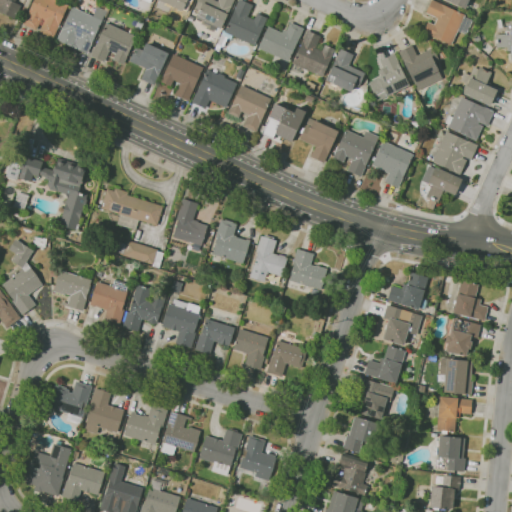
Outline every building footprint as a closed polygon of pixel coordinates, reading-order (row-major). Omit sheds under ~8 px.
[(14,19),(0,12),(0,0),(15,0),(15,2),(20,5),(14,19)] [(52,38),(38,32),(44,20),(41,19),(36,30),(22,23),(32,0),(56,0),(68,5),(52,38)] [(181,10),(158,0),(192,0),(190,6),(184,3),(181,10)] [(233,0),(221,29),(196,18),(200,10),(195,7),(198,0),(213,0),(217,2),(217,0),(233,0)] [(222,53),(214,49),(222,30),(225,31),(238,0),(241,0),(252,5),(247,16),(254,19),(256,13),(267,18),(263,27),(264,28),(260,37),(258,36),(254,46),(231,35),(230,39),(227,38),(223,47),(224,48),(222,53)] [(451,45),(423,32),(428,22),(434,25),(437,18),(425,13),(432,0),(465,15),(464,17),(472,21),(466,35),(457,31),(451,45)] [(468,0),(465,8),(446,0),(468,0)] [(87,54),(56,40),(72,7),(74,7),(75,4),(79,10),(92,16),(97,6),(103,9),(105,6),(109,8),(106,15),(105,15),(87,54)] [(123,64),(113,60),(116,53),(109,50),(104,62),(90,56),(106,22),(136,36),(123,64)] [(288,61),(257,47),(266,28),(267,29),(268,27),(282,33),(283,30),(286,31),(290,22),(303,28),(288,61)] [(511,58),(510,59),(510,50),(507,50),(507,47),(496,48),(495,35),(506,34),(506,31),(508,31),(508,30),(511,29),(511,58)] [(322,77),(301,68),(298,74),(290,70),(293,64),(292,64),(307,30),(320,36),(315,48),(321,51),(324,44),(335,49),(322,77)] [(475,43),(472,36),(478,34),(480,41),(475,43)] [(154,85),(141,79),(145,69),(130,61),(136,47),(143,50),(146,43),(169,53),(154,85)] [(418,91),(414,83),(398,52),(411,45),(416,55),(432,47),(439,61),(434,63),(442,79),(418,91)] [(350,92),(325,80),(340,49),(353,56),(349,65),(365,72),(362,77),(366,78),(363,84),(360,83),(358,87),(354,84),(350,92)] [(440,59),(435,52),(441,49),(445,56),(440,59)] [(377,101),(368,83),(381,76),(378,70),(384,67),(380,60),(394,53),(401,67),(400,67),(409,85),(377,101)] [(188,101),(175,95),(180,83),(173,80),(170,86),(160,82),(173,54),(203,68),(188,101)] [(490,106),(463,94),(464,92),(462,91),(466,83),(460,80),(464,72),(469,75),(473,67),(478,69),(479,67),(491,72),(487,82),(490,84),(489,86),(497,90),(490,106)] [(205,109),(192,103),(207,69),(217,74),(218,73),(224,76),(224,77),(237,83),(226,108),(209,100),(205,109)] [(240,79),(235,77),(239,69),(244,71),(240,79)] [(315,93),(304,88),(307,81),(318,87),(315,93)] [(256,132),(242,126),(248,115),(241,112),(238,118),(228,113),(241,85),(271,99),(256,132)] [(312,103),(304,100),(306,94),(314,97),(312,103)] [(475,141),(465,136),(466,136),(447,127),(449,125),(444,123),(448,115),(452,117),(461,97),(482,107),(482,106),(493,111),(487,126),(478,122),(478,124),(482,126),(475,141)] [(373,111),(366,111),(367,98),(374,98),(373,111)] [(273,139),(261,133),(275,103),(295,112),(297,107),(306,111),(292,141),(275,134),(273,139)] [(416,128),(409,121),(416,114),(423,121),(416,128)] [(324,163),(311,157),(315,147),(299,139),(305,125),(310,127),(310,126),(306,124),(309,118),(314,120),(313,120),(338,131),(324,163)] [(360,177),(347,170),(352,159),(346,156),(343,162),(332,158),(346,129),(363,137),(366,131),(379,137),(364,167),(365,167),(360,177)] [(459,175),(450,171),(451,170),(432,161),(446,131),(466,140),(467,140),(477,145),(470,160),(463,156),(462,158),(466,160),(459,175)] [(398,188),(384,181),(388,173),(372,165),(374,160),(373,160),(375,155),(376,156),(383,141),(413,154),(398,188)] [(49,189),(47,184),(48,180),(44,179),(45,177),(38,175),(38,177),(32,175),(30,182),(17,178),(17,180),(5,176),(11,156),(20,159),(22,155),(43,161),(41,166),(53,170),(54,166),(55,166),(58,158),(86,166),(78,192),(87,194),(85,198),(87,200),(86,204),(83,205),(82,209),(83,209),(80,221),(79,221),(78,224),(79,225),(77,231),(59,226),(62,214),(61,214),(65,203),(67,198),(66,194),(49,189)] [(438,202),(426,197),(430,187),(428,186),(429,183),(428,183),(427,183),(421,181),(428,166),(434,168),(435,167),(461,179),(454,195),(443,190),(438,202)] [(135,229),(117,224),(120,214),(100,208),(106,189),(114,191),(115,188),(128,192),(127,195),(163,206),(157,225),(138,220),(135,229)] [(24,210),(13,207),(18,192),(28,195),(24,210)] [(201,245),(173,237),(178,220),(176,220),(182,199),(197,203),(193,219),(198,221),(197,222),(207,225),(201,245)] [(433,210),(426,207),(429,199),(436,202),(433,210)] [(242,264),(212,254),(217,238),(215,237),(221,219),(224,220),(225,219),(233,222),(232,223),(237,224),(233,235),(236,236),(236,237),(245,240),(246,239),(250,240),(242,264)] [(267,272),(264,282),(249,277),(253,266),(258,253),(255,252),(261,235),(264,236),(264,234),(274,237),(273,239),(276,240),(272,253),(279,255),(279,254),(286,256),(285,257),(287,258),(282,276),(267,272)] [(43,249),(40,249),(41,247),(34,246),(35,237),(46,238),(45,247),(43,247),(43,249)] [(21,315),(12,301),(14,300),(2,284),(23,269),(21,267),(11,261),(16,254),(9,249),(15,239),(33,251),(26,262),(42,284),(28,295),(35,305),(21,315)] [(159,268),(152,266),(152,265),(115,253),(118,242),(126,244),(128,240),(157,249),(157,251),(163,253),(159,268)] [(320,290),(289,281),(294,265),(292,265),(297,249),(313,254),(310,264),(315,266),(315,265),(327,269),(320,290)] [(82,311),(62,305),(62,302),(68,304),(70,295),(65,293),(64,295),(53,291),(60,270),(91,280),(86,296),(87,296),(82,311)] [(424,310),(418,309),(418,310),(400,305),(401,304),(387,300),(391,286),(401,289),(403,284),(407,285),(410,272),(428,277),(422,298),(427,300),(424,310)] [(119,326),(103,321),(106,311),(102,309),(102,308),(94,306),(93,306),(89,305),(97,281),(112,286),(114,279),(128,284),(126,291),(127,291),(122,308),(124,309),(119,326)] [(452,313),(460,280),(478,285),(475,298),(481,299),(479,305),(487,307),(484,321),(452,313)] [(171,290),(174,281),(182,283),(179,292),(171,290)] [(137,332),(122,328),(127,312),(128,313),(133,299),(131,299),(136,284),(166,294),(157,324),(154,324),(149,323),(149,322),(147,321),(142,319),(137,332)] [(0,290),(20,318),(7,328),(0,319),(0,290)] [(184,349),(179,347),(180,345),(175,344),(178,331),(162,326),(168,304),(172,305),(174,299),(188,303),(186,310),(199,313),(194,330),(196,331),(191,349),(184,347),(184,349)] [(403,346),(383,340),(384,337),(383,337),(388,319),(383,318),(386,305),(421,316),(416,335),(407,332),(403,346)] [(466,357),(445,351),(447,343),(445,343),(446,335),(449,336),(453,318),(480,325),(476,343),(472,342),(470,349),(467,349),(466,357)] [(210,354),(195,350),(199,335),(201,336),(204,326),(206,319),(235,328),(229,346),(224,344),(224,346),(219,345),(220,343),(214,341),(210,354)] [(260,370),(244,365),(248,354),(243,352),(234,349),(235,345),(234,344),(239,328),(268,337),(263,354),(264,355),(260,370)] [(282,376),(266,371),(271,357),(272,358),(276,346),(275,346),(277,340),(307,349),(302,368),(286,363),(282,376)] [(395,383),(378,378),(364,374),(369,360),(379,363),(380,358),(384,359),(388,346),(405,351),(395,383)] [(471,395),(443,392),(446,359),(472,362),(470,381),(472,382),(471,395)] [(380,420),(361,413),(360,412),(363,402),(359,401),(361,392),(359,392),(363,378),(394,388),(390,402),(386,401),(380,420)] [(80,425),(65,420),(68,413),(48,407),(55,385),(58,386),(58,385),(67,388),(66,389),(69,390),(68,392),(72,393),(76,381),(92,386),(80,425)] [(96,434),(84,430),(86,423),(85,423),(91,405),(90,404),(95,388),(100,390),(101,388),(107,390),(107,392),(111,393),(107,405),(124,410),(117,433),(99,427),(96,434)] [(447,433),(442,433),(442,431),(436,430),(439,397),(472,400),(470,415),(459,413),(458,418),(456,418),(455,432),(447,431),(447,433)] [(154,444),(124,435),(131,411),(135,412),(135,414),(144,416),(144,415),(148,416),(151,406),(166,411),(162,427),(159,426),(154,444)] [(173,455),(161,451),(164,443),(162,443),(167,427),(166,426),(170,411),(191,418),(190,420),(186,419),(183,427),(188,429),(189,427),(201,430),(194,453),(176,447),(173,455)] [(359,453),(342,447),(346,435),(348,436),(354,417),(380,425),(372,450),(361,446),(359,453)] [(226,476),(211,471),(214,463),(198,458),(206,435),(222,441),(226,429),(229,430),(229,428),(237,431),(237,432),(242,434),(236,450),(230,467),(229,467),(226,476)] [(268,481),(255,477),(256,473),(239,468),(243,455),(244,456),(246,451),(244,450),(249,436),(265,441),(261,453),(265,454),(266,453),(276,456),(268,481)] [(464,471),(447,470),(448,458),(437,457),(439,436),(464,438),(463,458),(465,458),(464,471)] [(57,496),(42,491),(41,493),(34,490),(35,485),(24,482),(34,451),(49,456),(53,443),(71,449),(62,477),(63,478),(57,496)] [(364,496),(356,493),(356,492),(341,487),(341,488),(332,485),(335,474),(342,476),(345,465),(338,463),(341,453),(368,461),(364,472),(365,473),(362,484),(367,485),(364,496)] [(77,501),(61,496),(66,480),(68,481),(73,463),(104,472),(97,495),(81,490),(77,501)] [(452,510),(430,507),(431,487),(442,488),(443,475),(460,477),(459,490),(454,490),(452,510)] [(139,511),(142,504),(144,504),(152,477),(165,481),(162,491),(180,496),(175,511),(139,511)] [(136,511),(112,511),(113,510),(118,511),(121,504),(116,502),(115,504),(104,500),(111,478),(142,488),(137,505),(138,505),(136,511)] [(324,511),(325,509),(328,510),(333,491),(364,501),(360,511),(324,511)] [(182,511),(187,498),(218,508),(216,511),(182,511)]
